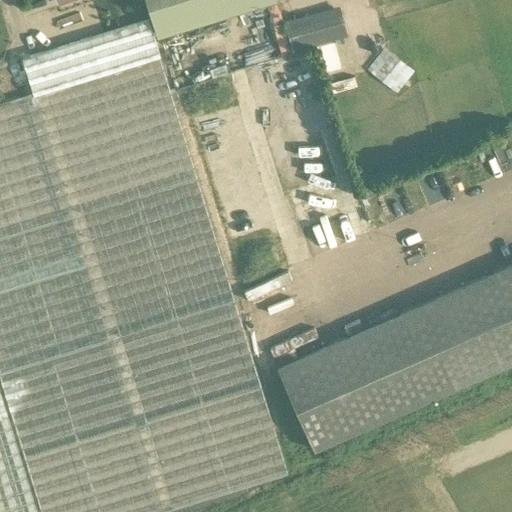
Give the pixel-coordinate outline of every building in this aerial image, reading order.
[(145,0),(156,33),(261,0),(145,0)] [(294,46),(347,34),(340,6),(287,19),(294,46)] [(146,16),(20,55),(32,93),(0,103),(0,383),(25,460),(40,511),(160,511),(287,473),(259,382),(224,266),(191,161),(174,105),(158,53),(146,16)] [(365,68),(395,92),(413,69),(383,45),(365,68)] [(511,264),(487,276),(511,332),(511,264)] [(511,332),(487,276),(453,291),(489,374),(511,363),(511,332)] [(418,306),(454,389),(489,374),(453,291),(418,306)] [(418,306),(383,322),(419,404),(454,389),(418,306)] [(302,319),(260,337),(268,356),(310,338),(302,319)] [(419,404),(383,322),(348,337),(384,420),(419,404)] [(348,337),(313,352),(349,435),(384,420),(348,337)] [(349,435),(313,352),(277,367),(291,398),(305,432),(314,450),(349,435)] [(511,392),(481,409),(511,465),(511,392)] [(0,511),(36,511),(34,504),(4,406),(0,393),(0,511)] [(488,511),(453,448),(420,467),(445,511),(488,511)]
